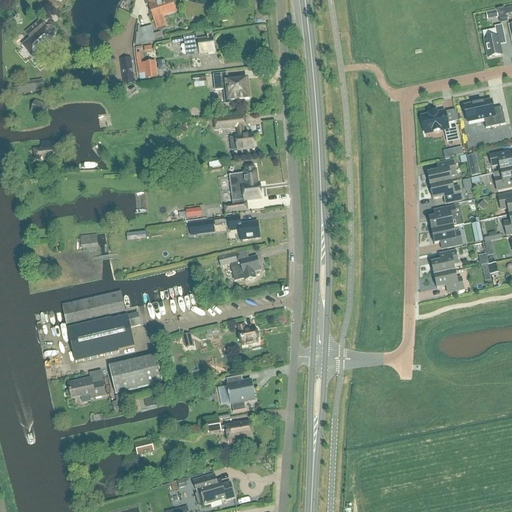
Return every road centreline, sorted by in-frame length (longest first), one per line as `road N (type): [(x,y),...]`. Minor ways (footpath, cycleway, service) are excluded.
road 1 (residential): [(406,360),(404,94),(511,71)]
road 2 (unclassified): [(293,357),(297,243),(277,0)]
road 3 (primary): [(321,218),(304,0)]
road 4 (unclassified): [(282,511),(293,357)]
road 5 (primary): [(321,218),(312,358)]
road 6 (primary): [(324,353),(321,218)]
